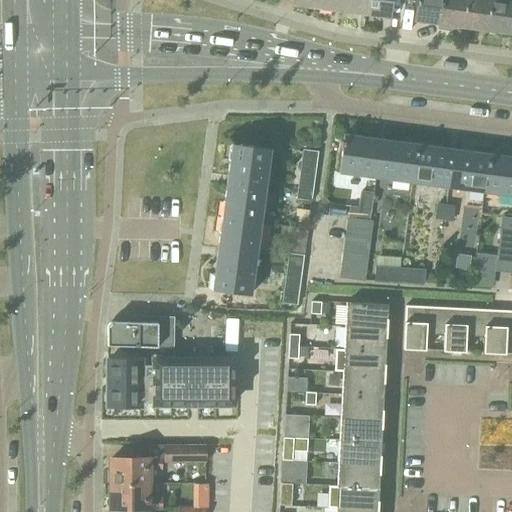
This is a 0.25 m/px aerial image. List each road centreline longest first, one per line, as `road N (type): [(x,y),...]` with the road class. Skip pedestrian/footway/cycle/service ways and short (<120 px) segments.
road 1 (secondary): [(13,76),(25,368)]
road 2 (secondary): [(319,59),(198,38),(64,29)]
road 3 (secondary): [(54,432),(65,199)]
road 4 (secondary): [(107,76),(324,77)]
road 5 (residential): [(324,77),(329,104),(511,128)]
road 6 (secondary): [(25,368),(31,511)]
road 7 (secondary): [(65,199),(107,76)]
road 8 (secondary): [(65,199),(65,76)]
